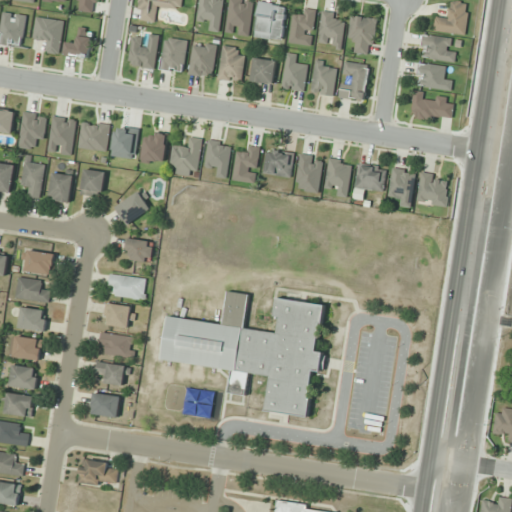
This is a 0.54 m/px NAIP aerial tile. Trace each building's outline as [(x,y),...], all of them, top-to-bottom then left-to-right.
[(81,0),(81,12),(100,12),(99,0),(81,0)] [(139,0),(137,20),(158,22),(160,6),(182,9),(182,0),(139,0)] [(200,0),(198,18),(210,20),(209,30),(219,32),(224,0),(200,0)] [(230,0),(227,33),(250,36),(253,1),(247,0),(230,0)] [(466,35),(470,3),(450,1),(448,18),(437,17),(435,31),(466,35)] [(287,6),(260,3),(256,37),(283,40),(287,6)] [(304,16),(293,15),(290,43),(312,46),(316,10),(305,9),(304,16)] [(317,42),(339,47),(346,17),(325,11),(317,42)] [(0,43),(23,46),(27,15),(4,13),(0,43)] [(357,42),(356,53),(373,55),(377,18),(352,16),(349,41),(357,42)] [(43,52),(60,53),(64,21),(36,18),(34,39),(45,40),(43,52)] [(77,43),(67,42),(65,55),(92,58),(94,35),(78,33),(77,43)] [(155,68),(160,38),(134,34),(129,64),(155,68)] [(421,57),(456,62),(457,51),(449,50),(450,38),(424,35),(421,57)] [(162,70),(184,72),(188,40),(166,38),(162,70)] [(190,74),(213,78),(218,45),(195,41),(190,74)] [(246,49),(223,47),(220,79),(243,82),(246,49)] [(308,66),(296,65),(298,55),(287,53),(283,89),(305,91),(308,66)] [(274,86),(276,60),(254,59),(252,84),(274,86)] [(313,94),(335,96),(338,64),(316,62),(313,94)] [(341,97),(365,101),(371,65),(346,62),(344,72),(353,74),(351,90),(342,89),(341,97)] [(418,86),(452,90),(454,79),(445,78),(446,67),(421,63),(418,86)] [(413,117),(453,120),(455,99),(437,98),(437,100),(425,99),(426,92),(415,91),(413,117)] [(15,111),(0,109),(0,132),(13,134),(15,111)] [(79,147),(106,152),(111,125),(84,121),(79,147)] [(144,162),(167,162),(167,134),(144,134),(144,162)] [(185,147),(174,145),(170,173),(198,177),(203,140),(187,137),(185,147)] [(206,164),(218,166),(216,176),(227,178),(233,143),(210,140),(206,164)] [(264,151),(251,146),(247,154),(241,152),(232,177),(251,184),(264,151)] [(295,153),(266,151),(264,174),(292,177),(295,153)] [(337,195),(348,197),(354,163),(330,159),(326,184),(338,187),(337,195)] [(0,191),(10,193),(15,166),(0,162),(0,191)] [(32,186),(30,197),(41,198),(45,164),(25,162),(22,185),(32,186)] [(386,168),(359,165),(357,188),(384,191),(386,168)] [(413,208),(416,171),(393,168),(390,196),(400,197),(399,206),(413,208)] [(103,197),(106,172),(85,169),(81,194),(103,197)] [(74,173),(54,171),(51,200),(71,202),(74,173)] [(419,203),(448,206),(451,177),(422,174),(419,203)] [(116,207),(127,225),(152,209),(141,191),(116,207)] [(124,250),(131,251),(130,261),(154,262),(155,241),(125,239),(124,250)] [(55,271),(53,251),(23,254),(26,274),(55,271)] [(0,275),(6,276),(9,255),(0,253),(0,275)] [(148,279),(111,274),(109,285),(116,287),(114,295),(145,300),(148,279)] [(51,291),(42,290),(43,280),(19,278),(17,299),(50,302),(51,291)] [(162,360),(233,370),(229,393),(247,395),(250,373),(270,376),(266,411),(308,417),(315,370),(324,372),(327,353),(318,352),(325,305),(280,299),(275,332),(246,328),(251,295),(229,291),(224,324),(169,316),(162,360)] [(103,322),(132,330),(138,310),(109,301),(103,322)] [(48,310),(22,307),(20,328),(45,331),(48,310)] [(101,356),(136,356),(136,335),(101,335),(101,356)] [(43,339),(14,336),(12,357),(41,360),(43,339)] [(96,372),(106,373),(105,383),(126,386),(128,366),(97,362),(96,372)] [(40,370),(14,364),(10,385),(36,390),(40,370)] [(35,397),(8,393),(5,413),(32,417),(35,397)] [(121,395),(94,394),(93,415),(120,417),(121,395)] [(511,436),(510,442),(511,442),(511,409),(497,407),(494,434),(511,436)] [(0,442),(28,447),(30,435),(20,434),(21,425),(0,421),(0,442)] [(16,464),(17,453),(0,452),(0,473),(24,475),(25,465),(16,464)] [(120,465),(84,459),(80,482),(116,488),(120,465)] [(0,503),(20,504),(20,483),(0,482),(0,503)] [(510,511),(511,498),(496,498),(496,502),(482,502),(481,511),(510,511)] [(338,511),(278,503),(277,511),(338,511)]
